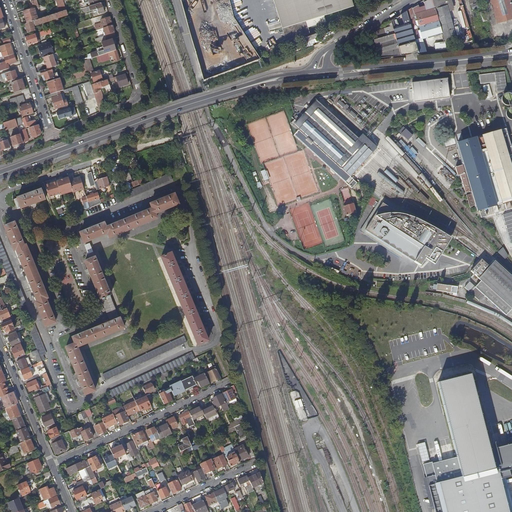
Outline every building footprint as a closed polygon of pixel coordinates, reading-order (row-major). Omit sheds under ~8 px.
[(63,1),(62,0),(56,0),(58,8),(61,7),(62,11),(66,10),(65,7),(63,1)] [(272,0),(284,35),(307,28),(337,19),(335,12),(353,7),(350,0),(272,0)] [(415,15),(435,10),(435,9),(432,0),(428,0),(413,8),(413,7),(411,8),(420,39),(422,39),(415,15)] [(489,0),(497,23),(511,18),(511,6),(509,0),(489,0)] [(87,7),(82,9),(83,11),(85,10),(86,12),(97,9),(98,14),(103,13),(100,3),(89,7),(87,7)] [(447,6),(435,9),(435,10),(442,33),(444,42),(456,39),(451,20),(447,6)] [(25,17),(27,23),(32,21),(34,21),(37,20),(34,8),(27,10),(23,11),(25,17)] [(420,39),(411,8),(406,12),(409,23),(418,52),(418,53),(425,52),(422,39),(420,39)] [(66,10),(62,11),(37,20),(34,21),(35,26),(68,15),(67,13),(66,10)] [(442,33),(435,10),(415,15),(422,39),(442,33)] [(394,34),(401,55),(409,54),(418,52),(409,23),(406,12),(400,15),(403,23),(401,24),(402,25),(398,26),(392,28),(394,34)] [(233,29),(233,70),(247,61),(252,61),(259,57),(234,13),(233,24),(236,24),(236,29),(233,29)] [(103,28),(112,25),(109,17),(105,18),(104,19),(104,18),(102,18),(102,20),(100,20),(101,23),(103,28)] [(27,23),(25,24),(28,33),(35,30),(32,21),(27,23)] [(114,32),(112,25),(103,28),(104,32),(103,33),(104,35),(103,37),(95,39),(96,44),(102,42),(105,41),(104,37),(106,37),(105,35),(114,32)] [(392,28),(392,27),(372,34),(373,40),(394,34),(392,28)] [(53,28),(38,32),(40,36),(54,31),(53,28)] [(307,28),(284,35),(285,42),(309,34),(307,28)] [(116,37),(114,32),(105,35),(106,37),(104,37),(105,41),(116,37)] [(35,34),(25,37),(28,45),(38,42),(35,34)] [(317,37),(316,34),(301,40),(302,43),(314,39),(313,38),(317,37)] [(400,56),(394,34),(373,40),(378,58),(379,58),(389,57),(400,56)] [(38,46),(42,57),(43,57),(54,54),(50,42),(38,46)] [(13,54),(10,43),(0,46),(0,58),(4,57),(8,56),(13,54)] [(91,58),(96,57),(110,52),(109,49),(97,52),(90,54),(91,58)] [(110,52),(96,57),(98,62),(101,61),(101,62),(110,59),(109,56),(112,56),(114,62),(119,60),(116,50),(110,52)] [(55,62),(58,61),(55,53),(54,54),(43,57),(45,62),(44,62),(45,65),(46,64),(47,69),(51,68),(55,66),(56,66),(55,62)] [(0,71),(9,68),(8,65),(16,62),(13,54),(8,56),(4,57),(5,62),(1,64),(0,64),(0,71)] [(89,59),(83,61),(86,70),(87,73),(88,72),(93,71),(89,59)] [(47,69),(40,71),(41,75),(43,75),(45,80),(54,77),(51,68),(47,69)] [(205,78),(209,76),(209,75),(212,73),(214,75),(217,73),(214,68),(207,72),(206,69),(201,71),(205,78)] [(0,74),(0,77),(2,84),(18,79),(15,70),(0,74)] [(91,73),(94,82),(102,80),(102,81),(107,80),(109,79),(108,75),(101,78),(99,71),(91,73)] [(504,72),(479,75),(480,85),(495,83),(497,92),(506,91),(504,72)] [(125,74),(116,77),(117,79),(119,87),(128,84),(125,74)] [(59,78),(46,82),(48,89),(50,94),(56,92),(59,91),(60,91),(63,90),(59,78)] [(22,79),(11,83),(15,93),(25,89),(22,79)] [(108,84),(107,80),(102,81),(91,85),(94,94),(97,93),(96,88),(108,84)] [(447,80),(412,84),(414,103),(449,98),(447,80)] [(94,94),(91,85),(90,82),(84,84),(89,100),(95,98),(94,94)] [(77,86),(71,87),(72,90),(77,105),(83,103),(77,86)] [(62,101),(59,91),(56,92),(56,93),(57,96),(51,98),(55,109),(67,105),(66,100),(62,101)] [(331,96),(327,100),(367,138),(387,118),(365,101),(360,107),(342,94),(331,96)] [(10,99),(12,107),(25,103),(23,95),(10,99)] [(504,103),(509,104),(511,100),(510,97),(510,96),(509,96),(506,95),(503,99),(504,103)] [(293,121),(291,123),(294,126),(298,130),(294,136),(351,188),(356,183),(350,177),(376,147),(323,100),(319,104),(316,101),(296,123),(293,121)] [(30,103),(19,107),(23,117),(23,116),(33,113),(30,103)] [(77,114),(75,106),(57,110),(58,118),(77,114)] [(29,128),(36,125),(35,120),(31,121),(29,116),(24,118),(22,119),(26,129),(29,128)] [(15,119),(3,123),(5,128),(6,130),(17,126),(15,119)] [(36,125),(29,128),(32,136),(41,133),(38,125),(36,125)] [(399,131),(409,140),(414,134),(404,126),(399,131)] [(23,143),(28,141),(26,135),(27,135),(25,129),(19,131),(23,143)] [(511,149),(506,129),(458,143),(464,164),(455,167),(458,175),(461,174),(466,192),(472,190),(473,193),(467,195),(470,206),(476,204),(478,211),(479,210),(481,217),(487,216),(485,209),(496,205),(482,157),(488,155),(503,204),(511,200),(511,149)] [(23,143),(19,131),(13,133),(14,137),(11,138),(13,146),(23,143)] [(456,143),(454,137),(444,140),(446,146),(456,143)] [(0,150),(0,152),(1,156),(4,154),(2,150),(10,147),(8,140),(4,141),(4,139),(1,139),(2,142),(0,142),(0,148),(0,150)] [(496,205),(503,204),(488,155),(482,157),(496,205)] [(458,178),(443,163),(436,169),(443,176),(445,174),(450,179),(449,180),(452,183),(458,178)] [(170,173),(115,197),(117,204),(172,180),(170,173)] [(121,175),(124,183),(131,180),(129,173),(121,175)] [(72,190),(73,191),(78,190),(78,191),(84,189),(80,177),(69,180),(72,190)] [(63,193),(72,190),(69,180),(68,178),(44,186),(49,199),(54,198),(54,197),(63,193)] [(106,178),(94,182),(95,185),(97,190),(109,186),(106,178)] [(140,179),(129,184),(131,188),(142,183),(140,179)] [(41,189),(13,200),(16,209),(20,207),(20,208),(45,199),(41,189)] [(88,203),(100,199),(98,193),(94,194),(93,191),(88,193),(89,195),(86,197),(86,198),(87,202),(88,203)] [(88,242),(107,234),(109,238),(157,219),(155,214),(178,205),(174,194),(164,198),(161,200),(150,204),(152,209),(143,213),(139,214),(119,223),(116,224),(106,228),(104,223),(93,227),(90,229),(80,233),(84,243),(88,242)] [(100,200),(101,203),(114,197),(114,194),(100,200)] [(401,215),(382,203),(365,230),(413,261),(412,261),(420,266),(425,258),(434,264),(451,238),(447,236),(442,233),(437,229),(433,227),(425,224),(421,222),(414,219),(408,217),(401,215)] [(356,213),(353,204),(344,207),(346,215),(356,213)] [(14,223),(4,226),(14,250),(16,250),(37,302),(35,302),(45,326),(55,322),(46,299),(47,298),(43,286),(41,283),(32,260),(30,257),(25,245),(24,246),(14,223)] [(0,240),(0,259),(1,261),(4,269),(6,274),(7,276),(9,280),(13,292),(18,303),(23,315),(26,323),(28,327),(33,338),(37,350),(42,361),(45,360),(43,355),(46,354),(35,327),(26,304),(8,261),(0,240)] [(503,247),(498,251),(505,258),(508,255),(503,247)] [(85,395),(95,391),(77,347),(124,328),(120,318),(119,318),(110,296),(94,257),(92,252),(88,253),(90,259),(85,262),(100,300),(101,300),(102,302),(110,322),(109,322),(106,324),(86,332),(83,333),(72,338),(75,344),(66,348),(70,358),(71,361),(79,381),(81,385),(85,395)] [(171,253),(161,258),(169,275),(186,317),(198,345),(208,341),(183,282),(171,253)] [(511,276),(494,260),(489,265),(482,258),(471,270),(480,279),(475,285),(469,281),(464,286),(479,299),(484,294),(506,314),(511,307),(511,308),(511,276)] [(1,311),(0,310),(0,319),(0,320),(10,316),(6,308),(5,309),(1,311)] [(10,316),(0,320),(2,324),(13,319),(11,316),(10,316)] [(10,321),(1,325),(3,330),(4,330),(6,333),(14,329),(10,321)] [(15,332),(10,334),(12,337),(10,337),(8,338),(11,346),(20,343),(15,332)] [(184,336),(103,374),(106,380),(187,342),(184,336)] [(25,355),(20,343),(14,346),(15,347),(11,349),(16,359),(25,355)] [(37,350),(31,352),(33,356),(36,355),(39,363),(42,361),(37,350)] [(192,352),(108,391),(111,398),(118,394),(129,389),(141,384),(152,379),(160,375),(164,373),(167,371),(175,368),(186,363),(192,360),(195,359),(192,352)] [(17,361),(20,370),(27,367),(24,359),(24,358),(17,361)] [(29,368),(21,371),(24,380),(32,376),(32,374),(34,373),(32,368),(43,364),(42,361),(39,363),(29,367),(29,368)] [(47,373),(45,368),(44,368),(44,369),(43,369),(40,370),(38,371),(40,376),(43,375),(47,373)] [(212,382),(221,378),(216,368),(207,373),(212,382)] [(455,456),(460,476),(493,467),(469,370),(435,379),(455,456)] [(47,373),(43,375),(47,384),(39,388),(36,380),(26,384),(29,392),(34,389),(35,391),(52,384),(47,373)] [(194,379),(196,382),(198,382),(198,383),(200,387),(209,383),(205,374),(194,379)] [(181,381),(185,390),(196,385),(192,376),(181,381)] [(174,395),(185,390),(181,381),(170,386),(170,387),(172,391),(174,395)] [(8,394),(3,382),(0,383),(0,397),(1,397),(8,394)] [(146,394),(149,401),(153,399),(151,394),(152,394),(151,392),(155,390),(151,383),(142,387),(146,394)] [(160,394),(164,404),(172,400),(169,393),(172,391),(170,387),(165,390),(163,391),(164,392),(160,394)] [(226,403),(228,406),(237,401),(234,394),(232,389),(222,394),(226,402),(226,403)] [(8,394),(1,397),(5,404),(6,404),(8,408),(16,404),(18,403),(13,392),(8,394)] [(34,398),(40,413),(47,410),(50,409),(44,394),(41,396),(34,398)] [(139,410),(139,411),(143,409),(151,405),(149,401),(146,394),(134,400),(135,401),(138,408),(139,410)] [(226,402),(221,394),(213,398),(214,401),(212,402),(214,405),(215,407),(217,406),(221,405),(222,406),(223,410),(225,410),(229,408),(228,406),(226,403),(226,402)] [(135,401),(124,406),(128,415),(139,410),(138,408),(135,401)] [(21,416),(16,404),(8,408),(5,409),(10,420),(12,420),(21,416)] [(214,405),(202,410),(204,414),(207,419),(218,414),(215,407),(214,405)] [(189,412),(193,420),(204,414),(202,410),(201,407),(189,412)] [(118,423),(119,425),(129,420),(124,410),(123,411),(123,412),(121,413),(119,408),(114,411),(112,412),(113,414),(118,423)] [(86,414),(84,410),(79,413),(80,415),(82,415),(84,418),(84,419),(87,417),(86,414)] [(195,424),(188,410),(185,412),(185,413),(179,416),(184,425),(187,424),(189,427),(195,424)] [(103,422),(106,429),(118,423),(113,414),(102,419),(103,422)] [(50,415),(42,418),(46,427),(54,424),(50,415)] [(246,416),(235,421),(237,425),(240,424),(248,420),(249,420),(247,415),(246,416)] [(21,416),(12,420),(17,431),(25,427),(21,416)] [(167,423),(171,433),(173,432),(171,429),(178,426),(174,417),(166,421),(167,423)] [(106,429),(103,422),(95,426),(99,435),(107,431),(106,429)] [(167,423),(156,429),(157,432),(160,438),(171,433),(167,423)] [(54,424),(47,427),(49,431),(48,431),(50,438),(59,434),(54,424)] [(240,438),(245,436),(240,424),(237,425),(226,430),(228,433),(236,430),(240,438)] [(30,439),(25,427),(17,431),(16,431),(21,443),(30,439)] [(81,434),(85,441),(93,437),(89,429),(83,431),(82,432),(82,430),(83,430),(81,427),(79,428),(81,434)] [(160,438),(157,432),(156,432),(154,427),(146,431),(149,436),(151,440),(148,441),(148,442),(149,445),(150,447),(151,449),(155,447),(152,442),(160,438)] [(78,428),(69,431),(72,438),(74,437),(81,434),(79,428),(78,428)] [(137,447),(137,448),(138,447),(148,442),(148,441),(143,431),(131,436),(137,447)] [(81,443),(85,441),(81,434),(74,437),(75,439),(77,438),(78,437),(81,443)] [(57,454),(66,450),(60,435),(51,439),(53,444),(52,444),(55,453),(57,454)] [(192,446),(187,437),(180,440),(183,445),(178,447),(180,452),(186,449),(192,446)] [(34,449),(30,439),(21,443),(20,443),(24,454),(34,449)] [(124,450),(120,441),(116,443),(120,453),(122,452),(124,450)] [(127,455),(130,461),(133,459),(132,456),(139,453),(138,449),(137,448),(137,447),(136,448),(132,441),(125,444),(127,447),(126,448),(127,452),(129,451),(130,453),(127,455)] [(244,446),(242,447),(241,446),(239,447),(239,446),(239,445),(238,443),(233,446),(238,456),(240,461),(248,456),(246,451),(248,450),(246,447),(244,447),(244,446)] [(237,457),(238,456),(233,446),(232,445),(224,449),(221,444),(219,445),(223,454),(223,455),(225,454),(231,465),(239,462),(237,457)] [(14,446),(7,449),(9,455),(16,452),(14,446)] [(117,465),(113,454),(107,457),(106,456),(103,458),(108,469),(117,465)] [(216,469),(227,464),(223,455),(223,454),(212,460),(216,468),(216,469)] [(0,471),(10,467),(8,462),(5,463),(1,455),(0,455),(0,471)] [(99,455),(96,456),(101,467),(102,469),(105,468),(99,455)] [(96,456),(88,460),(91,466),(93,471),(101,467),(96,456)] [(455,456),(428,463),(430,474),(436,473),(438,481),(460,476),(455,456)] [(150,462),(151,465),(158,462),(156,459),(155,457),(149,460),(150,462)] [(42,468),(38,459),(27,464),(31,473),(34,471),(35,474),(38,472),(37,470),(42,468)] [(204,474),(216,468),(212,460),(211,459),(200,465),(204,474)] [(67,469),(70,476),(86,468),(91,466),(88,460),(85,462),(85,461),(67,469)] [(121,473),(124,478),(128,476),(124,467),(121,460),(117,462),(122,473),(121,473)] [(91,466),(86,468),(90,476),(87,477),(87,478),(76,483),(78,486),(89,480),(96,477),(93,471),(91,466)] [(460,476),(438,481),(445,511),(508,511),(497,466),(493,467),(460,476)] [(135,473),(136,476),(148,471),(146,468),(143,469),(135,473)] [(206,478),(201,469),(194,473),(195,475),(196,478),(198,482),(206,478)] [(193,480),(189,471),(178,476),(178,477),(182,485),(193,480)] [(165,479),(162,472),(157,474),(161,481),(166,479),(165,479)] [(128,476),(124,478),(126,482),(136,478),(137,477),(136,476),(135,473),(128,476)] [(264,483),(260,473),(249,478),(250,481),(253,488),(264,483)] [(439,511),(445,511),(438,481),(436,473),(430,474),(439,511)] [(250,481),(249,478),(247,476),(238,480),(240,485),(241,487),(245,485),(244,483),(247,482),(250,481)] [(168,484),(172,493),(181,489),(176,480),(171,483),(168,484)] [(18,485),(23,497),(28,495),(27,493),(33,490),(31,486),(28,487),(26,481),(25,482),(21,484),(18,485)] [(100,486),(101,489),(112,483),(111,481),(103,484),(102,482),(99,484),(100,486)] [(250,481),(247,482),(249,486),(246,487),(248,492),(249,492),(254,490),(253,488),(250,481)] [(233,483),(226,486),(228,492),(236,489),(233,483)] [(47,486),(37,491),(39,497),(42,495),(45,501),(51,498),(51,497),(56,495),(53,488),(48,490),(47,486)] [(85,496),(87,496),(82,486),(73,491),(77,500),(78,500),(85,496)] [(157,491),(161,499),(169,495),(166,487),(162,488),(160,489),(157,491)] [(223,488),(214,493),(218,501),(221,509),(229,505),(226,498),(228,497),(223,488)] [(106,500),(101,489),(96,491),(90,494),(91,497),(89,498),(90,500),(91,500),(92,499),(93,501),(95,505),(101,502),(98,495),(100,494),(104,501),(106,500)] [(146,495),(150,504),(158,500),(154,492),(151,493),(149,490),(146,491),(145,490),(144,491),(144,492),(146,495)] [(138,499),(137,499),(140,505),(141,505),(142,508),(150,504),(146,495),(144,492),(141,493),(136,495),(138,499)] [(218,501),(214,493),(206,496),(207,500),(206,501),(208,506),(218,501)] [(57,496),(49,500),(52,508),(61,504),(57,496)] [(132,496),(121,502),(125,511),(128,509),(129,510),(133,508),(133,507),(136,505),(132,496)] [(235,497),(231,499),(236,510),(240,508),(235,497)] [(8,503),(12,511),(18,511),(24,510),(19,498),(8,503)] [(198,503),(192,505),(194,510),(195,511),(205,511),(208,510),(204,500),(198,503)] [(112,511),(111,511),(123,511),(125,511),(121,502),(121,501),(109,507),(112,511)] [(194,510),(192,505),(191,502),(184,505),(187,510),(184,511),(183,505),(182,503),(178,505),(181,511),(192,511),(194,510)]
